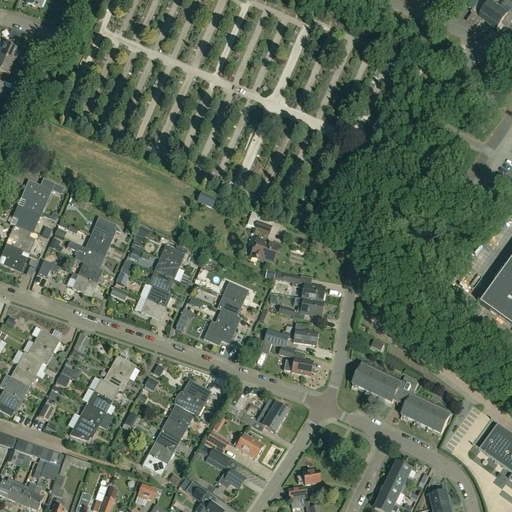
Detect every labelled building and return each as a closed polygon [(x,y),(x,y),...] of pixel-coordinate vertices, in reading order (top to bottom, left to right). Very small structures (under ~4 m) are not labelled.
[(27,0),(26,4),(40,10),(44,0),(27,0)] [(487,0),(480,0),(471,12),(497,31),(501,25),(507,29),(511,22),(511,15),(509,13),(508,14),(491,2),(490,2),(487,0)] [(0,51),(0,58),(15,66),(20,54),(19,53),(13,50),(15,45),(2,39),(0,43),(0,44),(3,46),(0,51)] [(15,66),(0,58),(0,79),(0,80),(3,74),(8,77),(9,76),(11,77),(15,66)] [(17,207),(40,217),(51,192),(28,182),(17,207)] [(61,197),(64,190),(54,186),(51,193),(61,197)] [(216,200),(201,193),(197,202),(212,209),(216,200)] [(75,211),(82,198),(74,195),(68,207),(75,211)] [(40,217),(17,207),(9,225),(14,227),(36,237),(37,237),(32,235),(40,217)] [(59,223),(58,227),(82,238),(84,234),(59,223)] [(263,260),(274,264),(279,248),(265,243),(268,234),(268,235),(271,228),(257,223),(255,229),(256,230),(254,235),(258,236),(250,258),(262,263),(263,260)] [(96,224),(90,237),(110,246),(116,232),(96,224)] [(14,227),(6,246),(28,256),(36,237),(14,227)] [(48,240),(51,232),(45,229),(42,237),(48,240)] [(56,230),(54,236),(64,240),(66,234),(56,230)] [(110,246),(90,237),(85,250),(104,259),(110,246)] [(59,243),(52,240),(49,248),(56,251),(58,247),(59,243)] [(85,250),(74,245),(72,252),(82,256),(79,263),(103,273),(103,272),(99,271),(104,259),(85,250)] [(28,256),(6,246),(0,258),(0,265),(20,274),(28,256)] [(165,247),(159,261),(178,270),(184,255),(175,252),(165,247)] [(137,263),(141,254),(134,250),(130,259),(137,263)] [(31,279),(37,264),(30,261),(28,266),(30,267),(25,277),(31,279)] [(159,261),(154,273),(173,282),(178,270),(159,261)] [(58,269),(44,262),(38,276),(46,279),(50,272),(56,275),(58,269)] [(131,264),(125,262),(120,273),(126,276),(129,269),(131,264)] [(511,262),(480,306),(511,328),(511,262)] [(83,265),(78,277),(97,286),(103,273),(79,263),(83,265)] [(274,280),(276,273),(267,271),(266,278),(274,280)] [(154,273),(148,286),(171,297),(172,296),(168,294),(173,282),(154,273)] [(301,300),(323,304),(322,304),(324,289),(310,286),(312,280),(300,278),(276,274),(274,282),(292,285),(292,288),(303,290),(301,300)] [(123,287),(127,278),(120,275),(116,284),(123,287)] [(97,286),(78,277),(72,291),(91,299),(97,286)] [(222,297),(242,306),(248,293),(228,284),(222,297)] [(205,285),(202,290),(209,293),(211,288),(205,285)] [(152,289),(146,301),(166,310),(171,297),(148,286),(148,287),(152,289)] [(127,294),(114,288),(110,295),(124,301),(127,294)] [(242,306),(222,297),(216,310),(240,321),(240,319),(237,318),(242,306)] [(206,298),(203,306),(212,309),(215,302),(206,298)] [(301,300),(300,299),(297,314),(320,319),(323,304),(301,300)] [(166,310),(146,301),(140,314),(160,323),(166,310)] [(277,315),(292,318),(292,319),(303,322),(304,316),(294,314),(294,311),(279,307),(277,315)] [(220,312),(214,325),(234,334),(240,321),(216,310),(216,311),(220,312)] [(180,319),(187,323),(191,314),(184,311),(180,319)] [(5,326),(11,329),(14,323),(8,320),(5,326)] [(234,334),(214,325),(209,338),(228,346),(234,334)] [(34,343),(53,354),(60,342),(41,331),(34,343)] [(267,331),(263,343),(271,346),(280,349),(280,348),(285,350),(285,349),(288,341),(293,342),(293,343),(298,344),(298,345),(315,347),(317,335),(300,332),(300,333),(295,332),(294,336),(283,332),(282,336),(267,331)] [(82,355),(89,340),(81,336),(73,350),(82,355)] [(381,353),(384,346),(374,341),(371,348),(381,353)] [(53,354),(34,343),(27,356),(24,354),(46,366),(53,354)] [(280,348),(280,349),(278,356),(292,361),(295,353),(285,349),(285,350),(280,348)] [(74,351),(70,357),(76,360),(78,357),(79,358),(81,355),(74,351)] [(24,354),(17,366),(36,377),(42,365),(46,367),(46,366),(24,354)] [(117,358),(110,370),(129,380),(136,368),(124,362),(126,359),(120,356),(119,359),(117,358)] [(291,374),(310,378),(312,363),(294,359),(293,364),(285,362),(283,372),(291,374)] [(36,377),(17,366),(11,378),(29,389),(36,377)] [(154,374),(159,377),(164,370),(158,366),(154,374)] [(74,372),(65,368),(61,374),(76,382),(81,372),(75,369),(74,372)] [(361,368),(352,386),(392,405),(395,398),(408,405),(402,417),(441,436),(450,418),(411,399),(412,397),(413,397),(415,394),(414,393),(418,384),(405,378),(400,387),(361,368)] [(110,370),(103,382),(122,392),(129,380),(110,370)] [(56,385),(62,388),(67,379),(61,376),(56,385)] [(29,389),(11,378),(4,391),(22,401),(29,389)] [(157,384),(150,379),(144,388),(152,393),(157,384)] [(100,380),(94,393),(112,403),(119,391),(122,393),(122,392),(103,382),(100,380)] [(185,396),(204,406),(211,394),(192,383),(185,396)] [(22,401),(4,391),(0,397),(0,405),(16,414),(22,401)] [(52,392),(48,399),(58,404),(61,398),(52,392)] [(94,393),(87,405),(106,415),(112,403),(94,393)] [(235,393),(228,406),(225,412),(236,418),(241,410),(245,413),(248,408),(244,405),(247,400),(235,393)] [(141,396),(138,401),(143,404),(146,398),(141,396)] [(175,406),(175,407),(197,419),(204,406),(185,396),(179,408),(175,406)] [(268,417),(281,425),(288,413),(269,402),(265,409),(271,412),(268,417)] [(87,405),(80,417),(99,427),(106,415),(87,405)] [(45,406),(38,419),(48,424),(54,411),(45,406)] [(175,407),(168,419),(187,429),(194,417),(197,419),(175,407)] [(130,414),(135,417),(138,412),(132,409),(130,414)] [(218,419),(224,422),(228,416),(222,412),(218,419)] [(137,418),(135,417),(130,414),(127,420),(134,424),(137,418)] [(240,422),(251,428),(255,421),(244,415),(240,422)] [(99,427),(80,417),(73,430),(92,440),(99,427)] [(281,425),(268,417),(266,420),(260,417),(256,423),(274,435),(281,425)] [(168,419),(162,431),(181,441),(187,429),(168,419)] [(395,420),(393,424),(411,432),(413,428),(395,420)] [(473,446),(472,446),(511,475),(511,435),(491,420),(491,421),(498,426),(480,451),(473,446)] [(181,441),(162,431),(155,443),(174,454),(181,441)] [(222,456),(229,444),(211,434),(204,446),(222,456)] [(236,449),(255,460),(263,447),(244,435),(244,436),(240,434),(233,446),(236,448),(236,449)] [(6,436),(3,447),(8,449),(11,438),(6,436)] [(11,438),(8,449),(12,450),(16,439),(11,438)] [(20,453),(24,442),(18,440),(14,451),(20,453)] [(24,442),(20,453),(24,454),(28,444),(24,442)] [(174,454),(155,443),(148,456),(167,467),(174,454)] [(28,444),(24,454),(30,456),(34,446),(28,444)] [(39,448),(34,446),(30,456),(35,458),(39,448)] [(231,461),(222,456),(204,446),(199,453),(207,457),(208,456),(209,456),(208,457),(226,468),(230,462),(231,461)] [(39,448),(35,458),(40,460),(44,449),(39,448)] [(44,449),(40,460),(45,462),(49,451),(44,449)] [(45,462),(46,462),(50,464),(53,453),(49,451),(45,462)] [(20,467),(25,457),(10,452),(6,464),(20,468),(20,467)] [(53,453),(50,464),(55,465),(58,454),(53,453)] [(64,456),(58,454),(55,465),(60,467),(64,456)] [(60,467),(56,479),(57,479),(51,496),(61,499),(63,493),(60,491),(65,479),(63,478),(63,476),(64,477),(69,463),(88,470),(90,466),(64,456),(60,467)] [(31,459),(25,457),(20,467),(27,469),(31,459)] [(46,462),(45,462),(40,460),(39,462),(33,479),(38,481),(41,474),(41,475),(46,462)] [(46,462),(41,475),(55,479),(55,478),(56,479),(60,467),(55,465),(50,464),(46,462)] [(397,464),(391,476),(406,483),(412,471),(397,464)] [(235,473),(231,471),(227,469),(218,484),(226,489),(229,486),(238,492),(246,480),(235,473)] [(140,479),(151,483),(153,478),(142,474),(133,471),(131,477),(140,480),(140,479)] [(298,485),(304,484),(304,487),(320,484),(318,472),(302,474),(303,476),(296,477),(298,485)] [(418,473),(415,482),(420,484),(424,486),(427,478),(424,477),(424,475),(418,473)] [(182,481),(173,475),(168,483),(177,488),(182,481)] [(391,476),(386,487),(401,494),(400,494),(417,502),(419,498),(407,493),(411,485),(406,483),(391,476)] [(180,488),(184,491),(190,484),(186,481),(180,488)] [(0,498),(6,501),(12,487),(13,484),(8,482),(6,485),(2,483),(0,486),(0,498)] [(12,487),(6,501),(17,505),(22,492),(22,491),(24,487),(20,485),(18,490),(12,487)] [(22,492),(17,505),(27,510),(36,487),(30,485),(26,493),(22,492)] [(157,491),(141,485),(137,497),(153,503),(157,491)] [(200,504),(206,493),(198,488),(197,489),(193,486),(189,494),(192,496),(191,499),(200,504)] [(215,490),(209,486),(206,491),(212,495),(215,490)] [(36,487),(27,510),(32,511),(37,511),(42,500),(38,498),(42,490),(36,487)] [(386,487),(380,498),(395,506),(400,494),(401,494),(386,487)] [(289,502),(290,502),(306,500),(305,488),(287,491),(289,502)] [(102,500),(101,504),(103,505),(100,511),(110,511),(118,491),(109,489),(106,498),(105,498),(104,500),(102,500)] [(433,510),(449,507),(446,494),(430,497),(433,510)] [(98,511),(101,504),(102,500),(96,498),(95,502),(96,502),(92,511),(98,511)] [(178,498),(175,502),(188,510),(191,506),(178,498)] [(391,511),(395,506),(380,498),(375,510),(378,511),(391,511)] [(56,500),(51,511),(63,511),(64,510),(63,510),(65,504),(56,500)] [(306,500),(290,502),(291,511),(304,509),(303,503),(307,503),(306,500)] [(310,503),(304,504),(305,511),(318,511),(318,508),(311,509),(310,503)]
